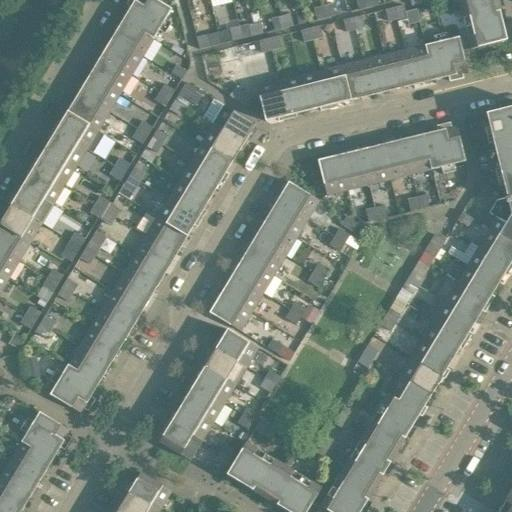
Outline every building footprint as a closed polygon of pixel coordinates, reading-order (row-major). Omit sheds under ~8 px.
[(159,30),(165,34),(172,22),(166,19),(172,9),(157,0),(129,0),(127,4),(131,6),(124,19),(154,38),(159,30)] [(356,0),(359,10),(369,7),(366,0),(356,0)] [(459,0),(471,49),(507,40),(497,0),(459,0)] [(336,16),(333,4),(324,6),(327,18),(336,16)] [(407,16),(404,5),(394,7),(397,19),(407,16)] [(314,8),(317,20),(327,18),(324,6),(314,8)] [(385,9),(388,21),(397,19),(394,7),(385,9)] [(294,26),(291,14),(281,16),(284,28),(294,26)] [(365,27),(362,15),(353,17),(355,29),(365,27)] [(272,19),(275,30),(284,28),(281,16),(272,19)] [(343,20),(346,31),(355,29),(353,17),(343,20)] [(112,38),(143,56),(154,38),(124,19),(112,38)] [(263,33),(260,22),(239,27),(242,38),(263,33)] [(323,37),(320,25),(310,28),(313,39),(323,37)] [(230,29),(233,41),(242,38),(239,27),(230,29)] [(301,30),(304,42),(313,39),(310,28),(301,30)] [(219,32),(206,35),(209,46),(222,43),(219,32)] [(463,73),(468,72),(459,37),(448,39),(446,32),(434,35),(435,42),(426,45),(435,80),(449,76),(451,81),(464,78),(463,73)] [(206,35),(197,37),(200,49),(209,46),(206,35)] [(281,47),(278,36),(269,38),(271,50),(281,47)] [(101,56),(132,75),(143,56),(112,38),(101,56)] [(259,40),(262,52),(271,50),(269,38),(259,40)] [(176,40),(171,49),(181,54),(186,46),(176,40)] [(405,50),(414,85),(435,80),(426,45),(405,50)] [(384,55),(393,90),(414,85),(405,50),(384,55)] [(503,63),(500,50),(485,53),(488,66),(503,63)] [(363,60),(372,95),(393,90),(384,55),(363,60)] [(90,75),(121,93),(132,75),(101,56),(90,75)] [(342,65),(351,100),(372,95),(363,60),(342,65)] [(187,70),(177,64),(172,72),(182,79),(187,70)] [(339,106),(339,103),(351,100),(342,65),(321,70),(330,108),(339,106)] [(321,107),(322,111),(330,108),(321,70),(300,76),(309,110),(321,107)] [(79,93),(110,112),(121,93),(90,75),(79,93)] [(297,117),(297,113),(309,110),(300,76),(279,81),(288,119),(297,117)] [(266,121),(279,118),(280,121),(288,119),(279,81),(257,86),(266,121)] [(196,88),(186,82),(175,101),(185,107),(196,88)] [(176,90),(165,84),(160,92),(171,98),(176,90)] [(155,100),(166,107),(171,98),(160,92),(155,100)] [(68,112),(99,130),(110,112),(79,93),(68,112)] [(252,137),(249,135),(256,124),(214,99),(203,118),(214,124),(247,144),(252,137)] [(170,109),(180,115),(185,107),(175,101),(170,109)] [(511,106),(487,113),(507,197),(507,198),(511,196),(511,106)] [(99,130),(68,112),(61,122),(59,121),(54,129),(87,149),(94,153),(105,134),(99,130)] [(153,127),(143,121),(138,129),(148,135),(153,127)] [(457,126),(452,127),(451,122),(437,125),(438,130),(423,134),(432,169),(442,167),(443,174),(456,171),(454,164),(466,161),(457,126)] [(240,151),(242,152),(247,144),(214,124),(202,143),(233,161),(240,151)] [(49,137),(52,138),(45,149),(76,167),(87,149),(54,129),(49,137)] [(133,137),(143,144),(148,135),(138,129),(133,137)] [(168,136),(158,129),(152,138),(163,144),(168,136)] [(432,169),(423,134),(402,139),(411,174),(432,169)] [(147,146),(158,152),(163,144),(152,138),(147,146)] [(381,144),(390,179),(411,174),(402,139),(381,144)] [(229,174),(227,172),(233,161),(202,143),(191,161),(225,181),(229,174)] [(390,179),(381,144),(360,150),(369,184),(390,179)] [(39,159),(36,158),(31,166),(65,186),(76,167),(45,149),(39,159)] [(339,155),(348,190),(369,184),(360,150),(339,155)] [(318,160),(327,195),(348,190),(339,155),(318,160)] [(131,164),(121,158),(116,166),(126,172),(131,164)] [(217,188),(220,189),(225,181),(191,161),(180,180),(211,198),(217,188)] [(27,173),(29,175),(23,186),(54,204),(65,186),(31,166),(27,173)] [(111,175),(121,181),(126,172),(116,166),(111,175)] [(145,173),(135,166),(130,175),(140,181),(145,173)] [(125,183),(135,189),(140,181),(130,175),(125,183)] [(207,211),(204,209),(211,198),(180,180),(169,198),(202,218),(207,211)] [(487,196),(492,188),(481,181),(476,189),(487,196)] [(320,200),(289,182),(277,201),(308,219),(320,200)] [(16,197),(14,195),(9,203),(42,223),(54,204),(23,186),(16,197)] [(430,206),(427,195),(417,197),(420,209),(430,206)] [(101,196),(96,204),(106,210),(111,202),(101,196)] [(507,197),(497,200),(494,205),(511,215),(511,196),(507,198),(507,197)] [(408,199),(411,211),(420,209),(417,197),(408,199)] [(195,225),(198,226),(202,218),(169,198),(158,217),(188,235),(195,225)] [(266,219),(297,238),(308,219),(277,201),(266,219)] [(111,202),(106,210),(116,216),(121,208),(111,202)] [(4,211),(7,212),(0,223),(31,242),(42,223),(9,203),(4,211)] [(96,204),(91,212),(101,219),(106,210),(96,204)] [(388,216),(385,205),(375,207),(378,219),(388,216)] [(489,213),(497,218),(490,228),(511,241),(511,215),(494,205),(489,213)] [(366,210),(369,221),(378,219),(375,207),(366,210)] [(101,219),(111,225),(116,216),(106,210),(101,219)] [(473,218),(463,211),(458,220),(468,226),(473,218)] [(188,235),(158,217),(146,235),(177,254),(188,235)] [(347,217),(342,225),(352,231),(357,223),(347,217)] [(255,238),(286,256),(297,238),(266,219),(255,238)] [(31,242),(0,223),(0,247),(20,260),(31,242)] [(350,234),(340,228),(336,236),(346,242),(350,234)] [(511,241),(490,228),(479,247),(511,266),(511,241)] [(86,238),(76,232),(71,240),(81,247),(86,238)] [(445,240),(435,234),(430,242),(440,248),(445,240)] [(177,254),(146,235),(135,254),(166,272),(177,254)] [(330,245),(340,251),(346,242),(336,236),(330,245)] [(286,256),(255,238),(244,256),(275,275),(286,256)] [(66,249),(76,255),(81,247),(71,240),(66,249)] [(101,247),(90,241),(85,249),(96,255),(101,247)] [(425,251),(435,257),(440,248),(430,242),(425,251)] [(0,273),(9,279),(20,260),(0,247),(0,273)] [(505,273),(508,275),(511,267),(511,266),(479,247),(468,264),(468,265),(499,284),(505,273)] [(80,257),(90,264),(96,255),(85,249),(80,257)] [(166,272),(135,254),(124,272),(155,291),(166,272)] [(275,275),(244,256),(233,275),(263,293),(275,275)] [(419,260),(413,271),(423,277),(429,266),(419,260)] [(462,260),(459,265),(465,269),(468,265),(468,264),(462,260)] [(329,270),(318,264),(313,273),(324,279),(329,270)] [(495,296),(492,294),(499,284),(468,265),(465,269),(457,284),(490,304),(495,296)] [(64,275),(54,269),(49,277),(59,283),(64,275)] [(423,277),(413,271),(408,279),(418,285),(423,277)] [(113,291),(144,309),(155,291),(124,272),(113,291)] [(0,293),(9,279),(0,273),(0,293)] [(308,281),(319,287),(324,279),(313,273),(308,281)] [(263,293),(233,275),(221,293),(252,312),(263,293)] [(43,286),(54,292),(59,283),(49,277),(43,286)] [(78,284),(68,278),(63,286),(73,292),(78,284)] [(397,297),(404,302),(410,292),(413,294),(418,285),(408,279),(397,297)] [(90,284),(83,295),(101,305),(102,302),(105,304),(102,309),(133,328),(144,309),(113,291),(107,301),(104,299),(107,295),(90,284)] [(483,310),(485,312),(490,304),(457,284),(446,302),(476,321),(483,310)] [(58,294),(68,301),(73,292),(63,286),(58,294)] [(210,312),(241,331),(252,312),(221,293),(210,312)] [(306,308),(296,301),(291,310),(301,316),(306,308)] [(473,333),(470,331),(476,321),(446,302),(434,321),(468,341),(473,333)] [(42,312),(31,306),(26,314),(37,320),(42,312)] [(307,307),(302,316),(312,322),(317,313),(307,307)] [(401,314),(390,308),(385,316),(395,322),(401,314)] [(91,328),(122,346),(133,328),(102,309),(91,328)] [(286,318),(296,324),(301,316),(291,310),(286,318)] [(21,323),(31,329),(37,320),(26,314),(21,323)] [(56,321),(46,315),(41,323),(51,329),(56,321)] [(380,325),(390,331),(395,322),(385,316),(380,325)] [(460,347),(463,349),(468,341),(434,321),(423,339),(454,358),(460,347)] [(36,331),(46,338),(51,329),(41,323),(36,331)] [(122,346),(91,328),(79,346),(110,365),(122,346)] [(259,348),(228,329),(221,340),(218,339),(214,346),(247,367),(259,348)] [(16,333),(10,343),(19,349),(25,339),(16,333)] [(273,339),(268,348),(278,354),(283,345),(273,339)] [(450,370),(447,368),(454,358),(423,339),(412,358),(445,378),(450,370)] [(378,351),(368,345),(363,353),(373,359),(378,351)] [(68,365),(99,383),(110,365),(79,346),(68,365)] [(209,354),(212,356),(205,367),(236,385),(247,367),(214,346),(209,354)] [(358,362),(368,368),(373,359),(363,353),(358,362)] [(37,355),(24,358),(27,369),(39,366),(37,355)] [(438,384),(441,386),(445,378),(412,358),(401,376),(431,395),(438,384)] [(63,373),(57,369),(50,380),(57,384),(50,394),(81,413),(84,408),(89,411),(96,399),(91,396),(99,383),(68,365),(63,373)] [(199,377),(196,375),(191,383),(225,404),(236,385),(205,367),(199,377)] [(281,376),(271,370),(265,378),(276,384),(281,376)] [(420,414),(422,416),(428,407),(425,406),(431,395),(401,376),(390,394),(389,395),(420,413),(420,414)] [(260,386),(271,393),(276,384),(265,378),(260,386)] [(372,384),(362,378),(357,386),(367,392),(372,384)] [(186,391),(189,393),(183,403),(213,422),(225,404),(191,383),(186,391)] [(352,394),(362,401),(367,392),(357,386),(352,394)] [(390,394),(389,393),(321,506),(331,511),(360,511),(420,414),(420,413),(389,395),(390,394)] [(176,414),(173,412),(169,420),(202,441),(213,422),(183,403),(176,414)] [(258,413),(248,407),(243,415),(253,421),(258,413)] [(355,413),(344,407),(339,415),(350,421),(355,413)] [(65,449),(72,438),(68,435),(71,430),(40,412),(34,422),(28,418),(21,429),(27,433),(22,441),(53,459),(61,447),(65,449)] [(238,423),(248,429),(253,421),(243,415),(238,423)] [(334,423),(345,430),(350,421),(339,415),(334,423)] [(261,418),(255,428),(263,433),(269,423),(261,418)] [(164,428),(167,430),(160,441),(191,460),(202,441),(169,420),(164,428)] [(271,438),(278,428),(269,423),(263,433),(271,438)] [(337,441),(327,435),(322,444),(332,450),(337,441)] [(290,436),(284,446),(292,451),(299,441),(290,436)] [(11,459),(42,478),(53,459),(22,441),(11,459)] [(301,456),(307,446),(299,441),(292,451),(301,456)] [(306,511),(322,488),(246,442),(227,474),(290,511),(306,511)] [(236,450),(226,443),(221,452),(231,458),(236,450)] [(317,452),(327,458),(332,450),(322,444),(317,452)] [(216,460),(226,466),(231,458),(221,452),(216,460)] [(42,478),(11,459),(0,477),(31,496),(42,478)] [(172,491),(141,472),(134,484),(131,482),(127,490),(160,510),(172,491)] [(0,502),(15,511),(21,511),(31,496),(0,477),(0,502)] [(511,511),(511,488),(503,505),(502,504),(497,511),(511,511)] [(122,498),(124,500),(118,510),(121,511),(159,511),(160,510),(127,490),(122,498)] [(15,511),(0,502),(0,511),(15,511)]
